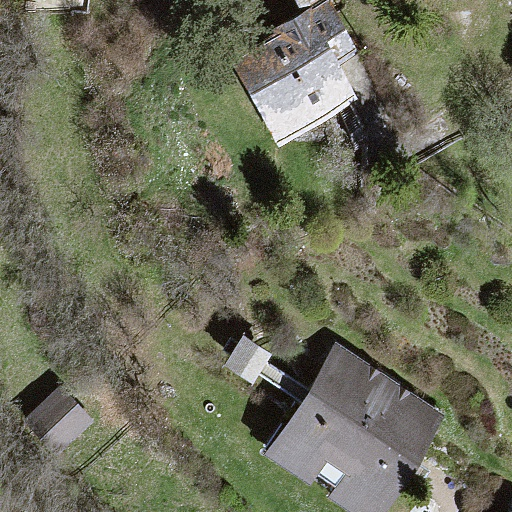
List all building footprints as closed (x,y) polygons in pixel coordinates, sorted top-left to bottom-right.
[(326,0),(284,0),(293,18),(327,2),(326,0)] [(313,27),(231,67),(275,157),(358,116),(336,70),(355,61),(344,33),(332,17),(313,27)] [(240,333),(219,363),(249,384),(270,354),(240,333)] [(329,344),(261,455),(354,511),(383,511),(443,414),(329,344)] [(89,425),(53,387),(20,419),(55,457),(89,425)]
